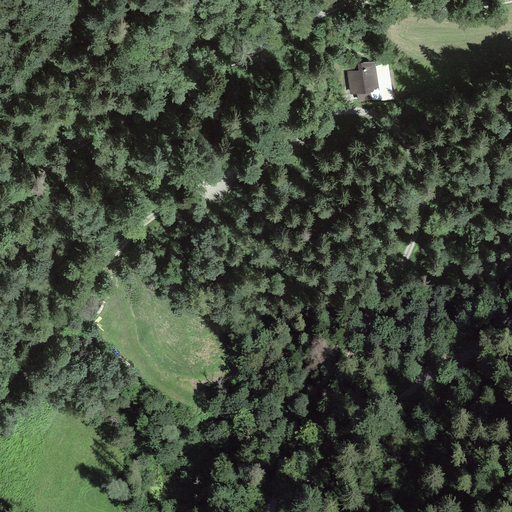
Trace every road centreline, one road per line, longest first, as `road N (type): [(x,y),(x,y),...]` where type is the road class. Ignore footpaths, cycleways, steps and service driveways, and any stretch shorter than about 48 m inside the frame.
road 1 (track): [(272,511),(288,457),(416,225),(422,187),(413,153),(399,126),(378,115),(333,113),(311,123),(139,224),(0,380)]
road 2 (track): [(0,210),(50,162),(335,4),(362,0)]
road 3 (track): [(511,314),(467,356),(388,402),(277,511)]
road 4 (track): [(385,0),(440,7),(510,0)]
